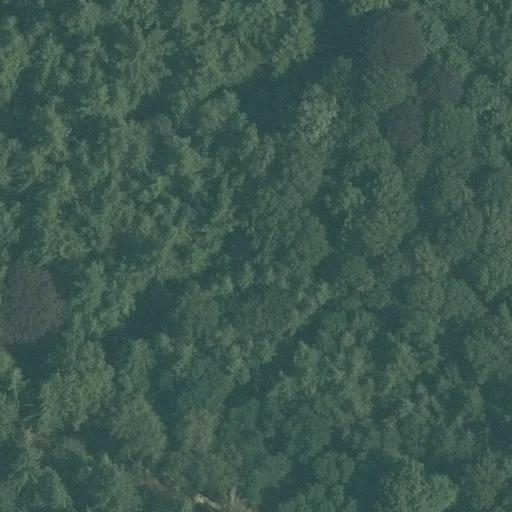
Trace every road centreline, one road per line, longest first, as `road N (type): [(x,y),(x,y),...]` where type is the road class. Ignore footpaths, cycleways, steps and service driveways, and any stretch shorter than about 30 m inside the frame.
road 1 (track): [(0,378),(219,511)]
road 2 (track): [(396,0),(511,137)]
